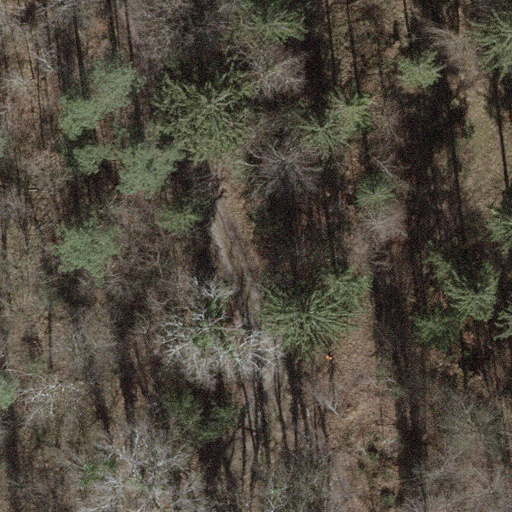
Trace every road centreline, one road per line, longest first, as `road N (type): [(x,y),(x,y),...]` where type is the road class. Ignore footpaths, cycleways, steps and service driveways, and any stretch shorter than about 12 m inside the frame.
road 1 (track): [(275,368),(245,264),(131,0)]
road 2 (track): [(192,511),(249,453),(275,368)]
road 3 (track): [(350,511),(275,368)]
